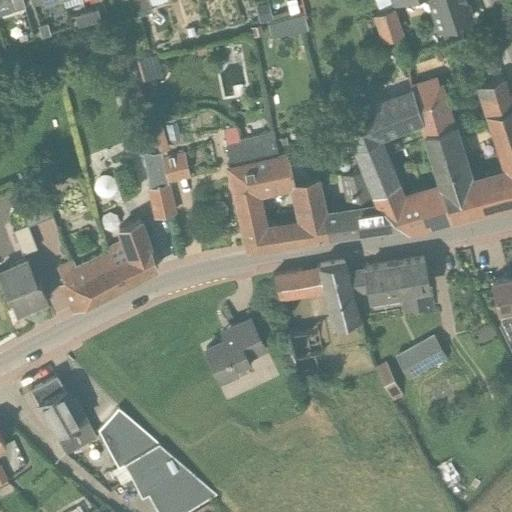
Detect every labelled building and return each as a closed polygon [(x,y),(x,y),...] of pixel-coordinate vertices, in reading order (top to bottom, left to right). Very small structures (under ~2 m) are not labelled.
[(0,0),(0,1),(3,0),(9,0),(13,11),(25,7),(22,0),(0,0)] [(134,0),(139,15),(152,11),(148,0),(134,0)] [(286,0),(289,11),(297,9),(294,0),(286,0)] [(389,0),(392,6),(410,0),(427,0),(438,30),(472,18),(465,0),(389,0)] [(255,6),(259,21),(272,17),(268,3),(255,6)] [(394,7),(372,14),(380,40),(402,33),(394,7)] [(86,13),(89,22),(101,19),(98,9),(86,13)] [(89,22),(86,13),(75,16),(78,26),(89,22)] [(301,28),(298,15),(283,19),(286,32),(301,28)] [(51,33),(48,23),(39,25),(42,36),(51,33)] [(251,28),(254,37),(264,34),(261,25),(251,28)] [(194,35),(193,27),(186,29),(188,36),(194,35)] [(442,185),(451,217),(511,201),(511,103),(503,77),(481,84),(509,168),(469,180),(437,78),(410,86),(411,89),(411,90),(420,120),(442,185)] [(411,90),(411,89),(354,112),(340,117),(350,130),(365,168),(373,189),(378,203),(403,225),(407,228),(451,217),(442,185),(403,198),(378,137),(420,120),(411,90)] [(247,247),(281,242),(277,226),(262,228),(254,192),(261,190),(250,143),(241,145),(237,125),(223,128),(227,147),(230,164),(228,164),(247,247)] [(290,150),(287,137),(277,140),(280,152),(290,150)] [(328,235),(323,210),(317,176),(295,181),(289,152),(277,154),(274,138),(250,143),(261,190),(293,184),(301,221),(277,226),(281,242),(328,235)] [(163,163),(167,180),(188,175),(183,151),(161,156),(163,163)] [(167,180),(163,163),(147,168),(152,186),(149,187),(155,216),(175,212),(168,183),(167,180)] [(403,225),(378,203),(373,189),(365,168),(341,174),(345,194),(347,207),(323,210),(328,235),(403,225)] [(104,197),(105,197),(106,197),(107,197),(107,196),(108,196),(109,196),(110,195),(111,195),(112,194),(113,193),(114,192),(114,191),(115,191),(115,190),(115,189),(115,188),(116,187),(116,186),(116,185),(115,184),(115,183),(115,182),(115,181),(114,180),(113,179),(112,178),(111,177),(110,176),(109,176),(108,176),(107,175),(106,175),(105,175),(104,175),(103,175),(102,175),(101,176),(100,176),(99,176),(98,177),(98,178),(97,178),(96,179),(96,180),(95,180),(95,181),(94,182),(94,183),(94,184),(94,185),(94,186),(94,187),(94,188),(94,189),(94,190),(95,191),(96,192),(96,193),(97,194),(98,194),(98,195),(99,195),(100,196),(101,196),(102,196),(103,197),(104,197)] [(28,224),(53,215),(42,186),(17,195),(28,224)] [(22,254),(37,248),(27,224),(24,216),(16,219),(19,227),(13,230),(22,254)] [(115,263),(124,285),(158,267),(150,245),(141,220),(119,228),(129,256),(115,263)] [(368,293),(369,297),(400,292),(401,299),(403,312),(434,308),(431,285),(429,286),(424,257),(364,267),(368,293)] [(36,279),(27,258),(0,269),(0,273),(10,298),(13,297),(19,312),(48,299),(38,278),(36,279)] [(320,264),(326,286),(332,311),(357,307),(354,295),(347,270),(344,260),(320,264)] [(74,311),(124,285),(115,263),(94,274),(89,262),(75,269),(71,261),(57,268),(65,284),(61,286),(74,311)] [(277,295),(326,286),(320,264),(319,264),(319,266),(273,274),(277,295)] [(511,275),(491,280),(498,312),(499,311),(501,323),(502,324),(508,336),(511,334),(511,275)] [(221,379),(251,365),(248,358),(266,349),(251,318),(232,327),(235,334),(206,348),(221,379)] [(317,329),(295,333),(298,347),(320,342),(317,329)] [(426,368),(414,345),(394,356),(407,379),(426,368)] [(389,394),(398,389),(387,367),(378,371),(389,394)] [(71,400),(57,373),(31,387),(66,452),(96,436),(75,398),(71,400)] [(185,511),(218,495),(118,407),(98,429),(118,466),(123,463),(140,495),(148,491),(159,511),(185,511)]
